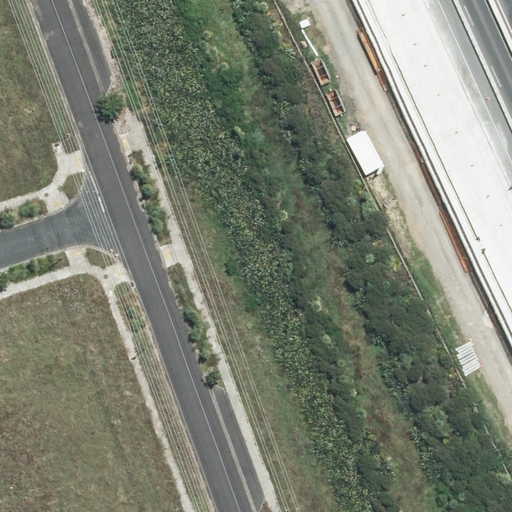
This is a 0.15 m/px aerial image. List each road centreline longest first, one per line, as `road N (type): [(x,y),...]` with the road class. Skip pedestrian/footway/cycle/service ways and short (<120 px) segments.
road 1 (residential): [(120,205),(232,511)]
road 2 (residential): [(52,0),(120,205)]
road 3 (motorway): [(511,123),(453,0)]
road 4 (residential): [(120,205),(0,244)]
